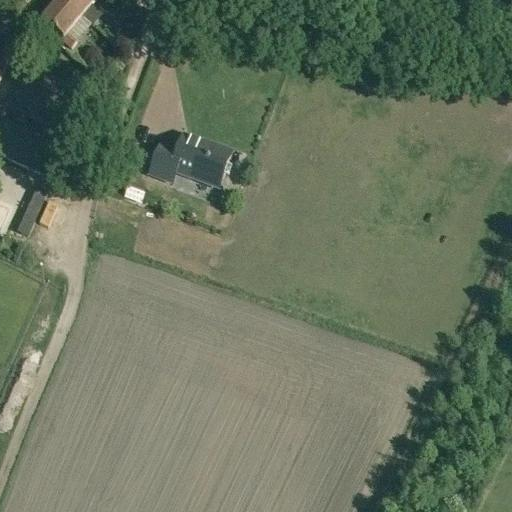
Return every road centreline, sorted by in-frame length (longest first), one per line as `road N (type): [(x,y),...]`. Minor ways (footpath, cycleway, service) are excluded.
road 1 (residential): [(511,72),(195,20),(146,0)]
road 2 (track): [(80,268),(0,481)]
